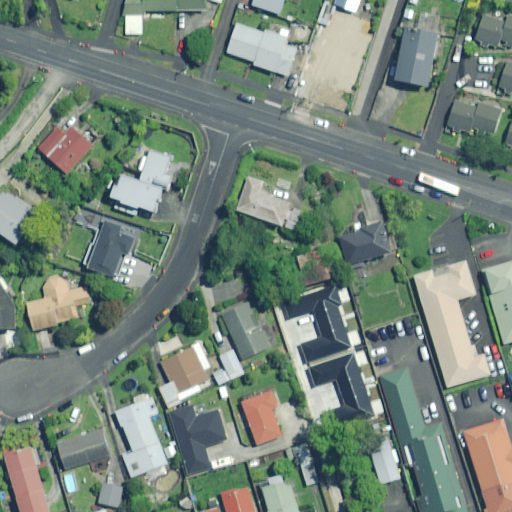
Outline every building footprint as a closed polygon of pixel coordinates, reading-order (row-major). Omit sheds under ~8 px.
[(127,0),(123,15),(127,15),(126,34),(142,34),(143,11),(207,12),(207,1),(207,0),(212,0),(222,3),(222,0),(127,0)] [(286,0),(254,0),(253,5),(281,15),(286,0)] [(361,0),(337,0),(336,5),(358,12),(361,0)] [(336,7),(325,4),(319,22),(330,25),(336,7)] [(500,40),(508,43),(506,48),(511,50),(511,48),(511,16),(508,15),(506,24),(500,40)] [(477,37),(484,39),(482,44),(489,47),(491,42),(499,44),(500,40),(506,24),(484,17),(477,37)] [(342,86),(355,64),(352,62),(368,36),(342,20),(313,69),(342,86)] [(286,42),(290,32),(281,29),(278,38),(237,24),(228,53),(256,62),(255,65),(276,72),(288,76),(298,46),(286,42)] [(439,33),(405,27),(395,81),(429,87),(439,33)] [(307,57),(298,55),(292,71),(301,74),(307,57)] [(498,87),(507,89),(505,95),(511,96),(511,64),(506,63),(498,87)] [(472,128),(477,108),(454,101),(448,125),(455,127),(453,132),(461,135),(463,129),(471,131),(472,128)] [(472,128),(478,130),(477,134),(484,136),(485,132),(494,134),(501,110),(478,104),(477,108),(472,128)] [(72,127),(65,134),(57,127),(38,148),(68,175),(99,140),(88,130),(82,136),(72,127)] [(170,158),(150,152),(142,175),(133,172),(131,178),(119,174),(111,197),(118,200),(115,208),(136,216),(139,207),(156,212),(163,189),(168,191),(173,177),(165,174),(170,158)] [(249,177),(245,187),(238,208),(283,224),(291,203),(260,193),(264,182),(249,177)] [(40,214),(5,190),(0,196),(0,234),(1,233),(18,245),(40,214)] [(100,202),(87,197),(83,206),(96,211),(100,202)] [(302,213),(294,210),(287,228),(295,231),(302,213)] [(123,228),(106,222),(90,269),(116,278),(124,255),(129,257),(134,240),(120,236),(123,228)] [(391,254),(381,223),(362,229),(363,232),(341,238),(350,266),(391,254)] [(338,277),(329,247),(297,256),(306,286),(338,277)] [(477,295),(466,260),(414,276),(447,388),(491,375),(485,354),(475,357),(458,301),(477,295)] [(511,262),(482,271),(504,344),(511,342),(511,262)] [(61,277),(45,281),(46,286),(44,287),(46,299),(27,304),(33,331),(58,325),(58,323),(79,318),(76,306),(91,303),(87,286),(75,289),(73,280),(62,282),(61,277)] [(248,296),(244,279),(211,289),(216,305),(248,296)] [(0,329),(16,328),(14,307),(0,283),(0,329)] [(314,319),(307,297),(279,306),(286,328),(314,319)] [(270,348),(249,302),(222,315),(243,361),(270,348)] [(360,361),(350,322),(316,331),(319,341),(310,344),(317,372),(360,361)] [(206,357),(200,344),(162,363),(172,383),(160,389),(169,407),(201,390),(198,385),(209,380),(200,361),(206,357)] [(245,374),(234,350),(220,357),(227,371),(216,376),(220,385),(245,374)] [(452,511),(463,509),(437,422),(423,426),(406,369),(377,377),(418,511),(452,511)] [(274,390),(266,393),(241,402),(258,447),(283,438),(273,411),(281,408),(274,390)] [(133,453),(159,443),(150,417),(158,414),(152,398),(118,411),(133,453)] [(196,417),(192,405),(171,411),(189,474),(210,467),(204,446),(226,439),(217,411),(196,417)] [(110,456),(102,430),(57,443),(65,470),(110,456)] [(511,511),(511,465),(502,432),(465,443),(485,511),(511,511)] [(401,479),(391,440),(370,446),(380,484),(401,479)] [(309,441),(295,445),(308,488),(322,483),(309,441)] [(159,443),(133,453),(123,457),(131,478),(147,472),(150,479),(159,476),(156,468),(167,464),(159,443)] [(49,511),(31,448),(5,456),(20,511),(49,511)] [(299,511),(291,483),(262,492),(267,511),(299,511)] [(122,488),(103,485),(100,505),(119,508),(122,488)] [(254,511),(248,487),(221,495),(224,507),(206,511),(254,511)]
